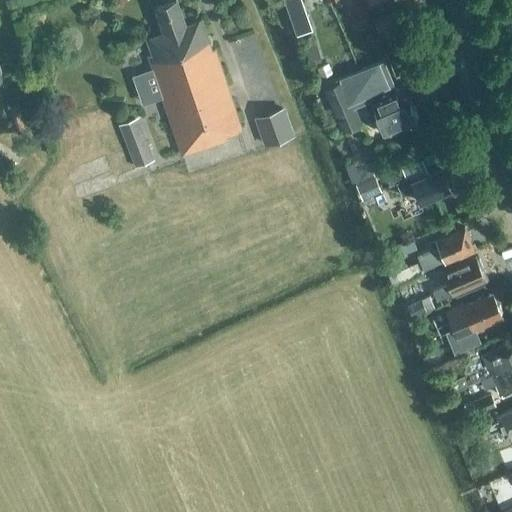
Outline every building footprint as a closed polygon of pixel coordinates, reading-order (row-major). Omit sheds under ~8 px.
[(299,0),(284,0),(296,35),(311,30),(299,0)] [(362,0),(343,0),(354,30),(371,23),(362,0)] [(388,12),(383,0),(375,0),(369,2),(378,30),(398,24),(394,10),(388,12)] [(224,136),(241,130),(215,49),(211,50),(201,20),(184,26),(176,1),(156,8),(164,33),(146,39),(152,55),(147,56),(181,155),(226,140),(224,136)] [(340,80),(322,87),(341,133),(360,125),(355,111),(353,106),(370,99),(370,100),(393,90),(390,85),(393,84),(383,61),(379,62),(338,76),(339,79),(340,80)] [(393,90),(370,100),(375,110),(374,110),(385,134),(416,121),(415,120),(417,115),(418,114),(414,107),(409,105),(406,97),(401,99),(397,89),(393,90)] [(282,109),(255,119),(265,145),(291,135),(282,109)] [(139,143),(147,139),(139,118),(119,125),(135,166),(146,162),(139,143)] [(420,203),(450,190),(440,168),(412,181),(410,177),(406,178),(402,168),(385,175),(389,186),(396,183),(401,196),(415,191),(420,203)] [(464,227),(435,239),(438,245),(417,254),(423,270),(444,261),(445,263),(474,250),(470,240),(470,238),(468,231),(465,230),(464,227)] [(434,289),(432,290),(437,300),(452,294),(480,282),(488,279),(478,255),(475,256),(442,270),(447,284),(434,289)] [(474,329),(502,317),(500,313),(501,311),(499,305),(496,304),(492,294),(463,306),(461,302),(446,309),(445,310),(447,315),(440,318),(454,353),(480,342),(474,329)] [(416,315),(424,312),(421,304),(413,307),(416,315)] [(461,386),(468,384),(479,379),(480,380),(511,365),(511,341),(482,354),(487,365),(480,368),(478,363),(476,364),(474,360),(479,357),(475,348),(456,356),(460,365),(464,374),(457,377),(461,386)] [(511,365),(480,380),(483,389),(487,387),(487,386),(495,383),(500,395),(511,389),(511,365)] [(489,394),(471,401),(472,402),(476,413),(477,414),(495,407),(489,394)] [(472,402),(463,406),(467,417),(476,413),(472,402)] [(505,436),(511,433),(511,409),(496,416),(494,411),(464,423),(470,437),(483,431),(484,432),(500,425),(505,436)]
